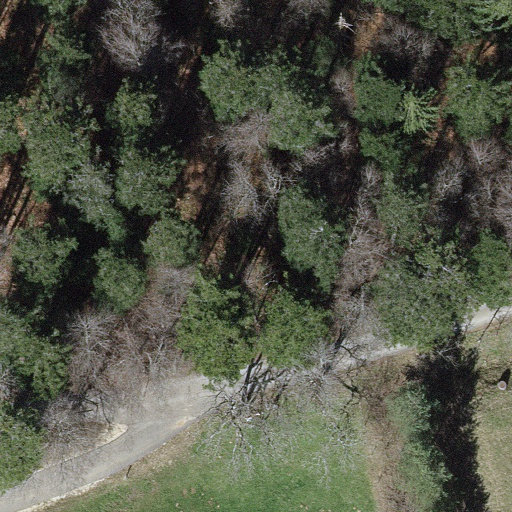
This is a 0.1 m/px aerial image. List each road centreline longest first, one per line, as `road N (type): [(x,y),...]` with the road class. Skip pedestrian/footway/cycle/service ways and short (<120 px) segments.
road 1 (unclassified): [(0,428),(300,354)]
road 2 (track): [(300,354),(511,322)]
